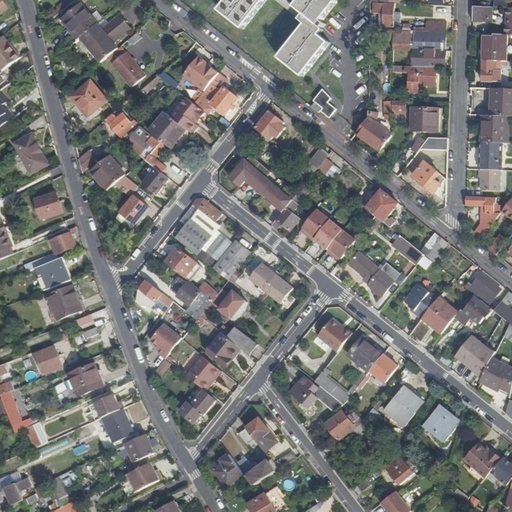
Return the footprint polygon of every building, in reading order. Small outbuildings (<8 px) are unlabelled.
[(227,0),(219,11),(243,29),(266,0),(227,0)] [(303,77),(330,43),(321,35),(325,29),(323,28),(327,24),(323,20),(338,0),(299,0),(295,6),(305,14),(301,19),(307,24),(280,58),(303,77)] [(65,21),(81,40),(81,39),(99,25),(83,5),(65,21)] [(395,23),(395,14),(395,6),(375,5),(374,15),(381,15),(381,28),(394,29),(395,23)] [(492,9),(474,8),(474,23),(488,23),(488,16),(492,16),(492,9)] [(110,25),(105,19),(99,25),(81,39),(102,64),(119,50),(114,44),(132,30),(121,16),(110,25)] [(428,34),(448,35),(449,25),(428,24),(428,34)] [(371,32),(370,40),(391,41),(391,44),(394,45),(394,32),(376,32),(371,32)] [(394,32),(394,45),(394,51),(414,52),(413,69),(437,69),(447,70),(448,35),(428,34),(425,34),(415,33),(402,33),(394,32)] [(142,39),(138,34),(130,41),(134,47),(142,39)] [(508,64),(509,37),(506,37),(495,37),(495,39),(486,39),(485,63),(502,64),(508,64)] [(0,67),(3,72),(9,68),(21,58),(17,52),(16,53),(4,38),(1,40),(0,41),(0,67)] [(128,54),(114,65),(133,89),(146,78),(128,54)] [(209,70),(211,67),(200,58),(197,61),(209,70)] [(218,78),(220,74),(211,67),(209,70),(197,61),(188,73),(201,84),(199,87),(206,92),(218,78)] [(501,84),(502,64),(485,63),(484,83),(501,84)] [(0,85),(15,75),(9,68),(3,72),(0,74),(0,85)] [(406,68),(406,74),(411,74),(410,94),(418,94),(419,87),(426,87),(426,83),(437,84),(437,69),(413,69),(406,68)] [(185,76),(199,87),(201,84),(188,73),(185,76)] [(180,86),(164,74),(160,78),(176,91),(180,86)] [(224,83),(218,78),(206,92),(205,92),(212,98),(224,83)] [(89,119),(108,103),(92,83),(72,98),(89,119)] [(227,117),(232,110),(235,107),(240,100),(225,89),(212,105),(227,117)] [(332,99),(323,89),(315,101),(324,108),(322,111),(330,118),(337,109),(329,103),(332,99)] [(511,91),(497,91),(495,118),(509,119),(511,118),(511,91)] [(205,92),(195,105),(209,115),(213,110),(207,105),(212,98),(205,92)] [(0,129),(14,120),(4,106),(8,103),(1,94),(0,95),(0,129)] [(393,103),(393,113),(396,113),(396,112),(406,112),(406,104),(393,103)] [(107,121),(103,125),(119,145),(122,142),(127,138),(128,136),(135,131),(142,126),(137,122),(121,110),(118,112),(107,121)] [(413,133),(439,134),(440,112),(413,110),(413,133)] [(189,132),(162,111),(147,130),(173,151),(189,132)] [(271,141),(274,137),(277,134),(280,136),(285,129),(282,127),(284,124),(270,112),(257,129),(271,141)] [(369,119),(357,135),(378,150),(390,135),(375,124),(377,121),(378,114),(369,113),(369,119)] [(509,119),(495,118),(484,117),(483,127),(485,127),(484,145),(504,145),(508,146),(509,119)] [(146,161),(147,162),(157,149),(160,145),(142,131),(141,133),(139,132),(132,139),(132,143),(130,142),(127,138),(122,142),(146,161)] [(31,176),(40,172),(37,167),(48,162),(34,136),(16,145),(31,176)] [(413,148),(419,153),(423,148),(428,142),(421,138),(413,148)] [(423,148),(449,149),(449,140),(430,140),(428,142),(423,148)] [(504,145),(484,145),(482,144),(481,172),(501,173),(502,173),(504,145)] [(147,162),(151,165),(156,160),(154,159),(160,151),(157,149),(147,162)] [(304,188),(318,171),(330,156),(322,150),(301,177),(303,178),(298,184),(304,189),(304,188)] [(80,162),(83,174),(95,164),(88,156),(80,162)] [(108,192),(121,182),(126,177),(112,159),(94,173),(108,192)] [(151,165),(157,170),(163,175),(167,169),(156,160),(151,165)] [(37,167),(40,172),(50,166),(48,162),(37,167)] [(174,163),(165,172),(175,181),(183,173),(174,163)] [(442,177),(425,163),(413,177),(434,195),(441,186),(438,183),(442,177)] [(157,196),(170,180),(163,175),(157,170),(144,186),(157,196)] [(501,173),(481,172),(480,180),(483,180),(482,193),(500,194),(501,173)] [(129,188),(134,183),(126,177),(121,182),(129,188)] [(278,221),(274,226),(279,230),(283,226),(291,232),(300,221),(292,215),(307,196),(306,196),(302,192),(292,203),(278,221)] [(365,208),(376,217),(391,199),(383,192),(370,208),(367,206),(365,208)] [(43,221),(64,215),(57,194),(36,200),(43,221)] [(275,200),(269,194),(260,206),(267,211),(275,200)] [(133,230),(149,209),(135,198),(118,218),(118,221),(130,230),(133,230)] [(498,199),(467,198),(467,206),(484,207),(487,207),(487,217),(483,217),(483,225),(479,230),(486,235),(504,213),(502,211),(505,207),(498,207),(497,208),(496,208),(496,205),(497,205),(498,199)] [(269,214),(278,221),(292,203),(287,199),(282,205),(279,202),(269,214)] [(376,217),(377,218),(381,222),(391,229),(394,225),(388,220),(400,205),(391,199),(376,217)] [(217,224),(223,215),(205,201),(198,202),(194,206),(200,211),(176,240),(198,257),(221,227),(217,224)] [(377,218),(370,226),(374,230),(381,222),(377,218)] [(0,262),(14,256),(12,249),(13,249),(7,235),(4,236),(0,226),(0,224),(2,224),(0,219),(0,262)] [(75,235),(79,233),(77,229),(59,236),(60,239),(52,242),(57,254),(57,256),(77,248),(74,240),(72,236),(75,235)] [(483,239),(486,235),(479,230),(476,234),(483,239)] [(503,249),(511,239),(505,233),(496,244),(503,249)] [(436,234),(421,253),(426,257),(427,258),(435,248),(442,239),(436,234)] [(473,238),(476,240),(479,243),(483,239),(476,234),(473,238)] [(421,253),(401,238),(393,248),(400,253),(411,261),(418,267),(426,257),(421,253)] [(338,265),(351,249),(347,245),(344,247),(337,242),(335,244),(332,242),(323,252),(338,265)] [(230,281),(251,255),(237,243),(214,270),(230,282),(230,281)] [(442,253),(435,248),(427,258),(434,264),(442,253)] [(179,250),(167,265),(191,283),(203,269),(179,250)] [(27,274),(37,270),(54,263),(52,256),(25,267),(27,274)] [(350,267),(367,281),(376,269),(359,256),(350,267)] [(46,293),(72,282),(64,259),(59,261),(54,263),(37,270),(46,293)] [(276,275),(263,265),(251,281),(282,306),(294,291),(282,280),(280,283),(273,278),(276,275)] [(376,269),(367,281),(372,285),(370,288),(383,298),(400,276),(387,266),(385,269),(382,267),(379,271),(376,269)] [(231,282),(235,285),(244,274),(240,270),(231,282)] [(282,280),(276,275),(273,278),(280,283),(282,280)] [(482,297),(489,302),(490,303),(493,300),(494,301),(501,291),(483,276),(473,288),(471,290),(481,299),(482,297)] [(202,317),(214,302),(203,293),(202,294),(183,280),(179,286),(185,290),(180,298),(192,307),(188,313),(199,321),(202,317)] [(235,286),(230,282),(219,296),(214,302),(202,317),(206,321),(210,316),(235,286)] [(154,309),(160,301),(164,295),(149,283),(143,289),(142,289),(139,292),(138,303),(142,307),(154,309)] [(214,302),(219,296),(205,285),(200,291),(203,293),(214,302)] [(174,293),(180,298),(185,290),(179,286),(174,293)] [(425,319),(439,301),(420,286),(406,303),(414,310),(425,319)] [(84,313),(74,289),(50,298),(59,322),(84,313)] [(233,292),(228,298),(230,300),(221,310),(235,322),(242,317),(247,312),(248,304),(233,292)] [(511,294),(511,293),(501,306),(496,313),(511,325),(511,312),(507,308),(507,307),(510,307),(511,303),(511,294)] [(164,295),(160,301),(168,307),(172,302),(164,295)] [(488,320),(495,312),(486,306),(480,300),(475,296),(460,315),(457,319),(467,327),(473,319),(481,325),(486,319),(488,320)] [(480,300),(486,306),(489,302),(482,297),(481,299),(480,300)] [(460,315),(440,299),(439,301),(425,319),(424,319),(436,329),(435,330),(443,336),(457,319),(460,315)] [(412,312),(423,321),(424,319),(425,319),(414,310),(412,312)] [(101,320),(98,314),(84,319),(87,327),(101,320)] [(233,334),(210,316),(206,321),(223,335),(229,339),(233,334)] [(202,327),(206,321),(202,317),(199,321),(198,322),(197,323),(202,327)] [(183,340),(184,340),(160,321),(144,342),(167,360),(183,340)] [(339,354),(354,335),(347,329),(346,331),(341,327),(333,321),(319,338),(339,354)] [(240,348),(251,357),(259,347),(237,329),(233,334),(229,339),(240,348)] [(98,336),(96,330),(84,334),(86,341),(98,336)] [(231,359),(240,348),(229,339),(223,335),(209,353),(227,368),(233,361),(231,359)] [(372,373),(385,357),(364,340),(350,358),(362,368),(371,375),(372,373)] [(64,368),(56,349),(37,356),(45,376),(64,368)] [(400,369),(385,357),(372,373),(387,385),(400,369)] [(196,383),(206,391),(221,372),(205,358),(200,364),(195,363),(192,367),(194,371),(189,377),(196,383)] [(511,398),(511,396),(511,369),(494,360),(482,384),(511,398)] [(0,377),(9,374),(6,365),(0,367),(0,377)] [(105,387),(95,366),(72,375),(81,398),(105,387)] [(368,378),(369,377),(371,375),(362,368),(359,372),(368,378)] [(325,391),(345,407),(351,398),(322,375),(315,383),(322,388),(325,391)] [(368,378),(359,389),(362,391),(372,379),(369,377),(368,378)] [(319,400),(335,414),(345,407),(325,391),(322,388),(320,390),(305,378),(291,394),(310,410),(319,400)] [(0,392),(2,397),(16,391),(12,383),(0,388),(0,392)] [(349,393),(353,397),(359,389),(355,386),(349,393)] [(416,397),(406,389),(387,412),(406,428),(422,407),(414,400),(416,397)] [(182,414),(193,422),(199,414),(203,416),(204,418),(217,402),(205,392),(193,407),(189,405),(182,414)] [(104,420),(123,411),(119,405),(116,397),(97,404),(104,420)] [(0,417),(8,415),(3,400),(0,401),(0,417)] [(97,404),(90,407),(97,423),(104,420),(97,404)] [(381,418),(385,409),(375,405),(372,414),(381,418)] [(136,436),(125,410),(123,411),(104,420),(116,445),(136,436)] [(360,427),(352,416),(349,419),(344,413),(328,425),(341,442),(353,432),(360,427)] [(456,429),(435,413),(426,426),(446,442),(456,429)] [(199,414),(193,422),(196,425),(203,416),(199,414)] [(365,422),(355,414),(352,416),(360,427),(353,432),(359,439),(373,429),(365,422)] [(261,419),(248,429),(256,441),(266,454),(279,444),(261,419)] [(44,446),(35,426),(28,430),(37,449),(44,446)] [(256,441),(248,429),(241,434),(250,445),(256,441)] [(393,460),(397,457),(389,451),(393,446),(378,434),(369,445),(390,462),(392,459),(393,460)] [(156,454),(147,436),(128,445),(137,464),(156,454)] [(493,473),(504,461),(494,453),(491,455),(488,452),(481,445),(467,461),(487,480),(493,473)] [(285,468),(297,460),(293,453),(281,460),(285,468)] [(229,488),(245,476),(244,474),(231,456),(222,462),(226,467),(223,469),(218,473),(229,488)] [(416,475),(402,459),(388,470),(402,486),(416,475)] [(511,465),(505,459),(504,461),(493,473),(509,487),(511,483),(511,470),(509,468),(511,465)] [(6,471),(20,468),(19,463),(5,466),(6,471)] [(245,476),(254,488),(277,474),(276,473),(269,463),(260,470),(255,465),(244,474),(245,476)] [(161,482),(152,464),(131,474),(129,475),(138,494),(161,482)] [(129,475),(131,474),(128,467),(115,473),(119,480),(129,475)] [(72,504),(59,479),(49,484),(62,509),(72,504)] [(28,481),(7,490),(15,507),(26,502),(22,493),(32,489),(28,481)] [(367,481),(358,487),(363,494),(372,487),(367,481)] [(285,511),(289,510),(276,489),(249,506),(252,511),(285,511)] [(399,491),(382,504),(389,511),(412,511),(415,510),(399,491)] [(462,494),(459,498),(468,504),(470,499),(462,494)] [(83,511),(78,501),(72,504),(62,509),(57,511),(83,511)] [(181,511),(176,503),(159,511),(181,511)]
